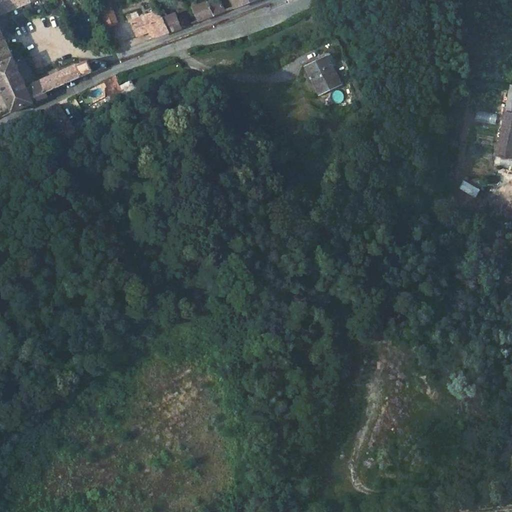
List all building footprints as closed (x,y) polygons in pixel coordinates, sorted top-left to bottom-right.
[(0,0),(0,14),(21,5),(32,1),(31,0),(0,0)] [(225,12),(218,0),(213,0),(191,8),(199,21),(225,12)] [(256,0),(230,0),(235,9),(256,0)] [(147,31),(152,29),(154,32),(155,36),(169,32),(162,19),(158,11),(130,20),(135,35),(147,31)] [(179,28),(172,16),(162,19),(169,32),(179,28)] [(0,62),(14,57),(5,37),(0,39),(0,62)] [(19,68),(14,57),(0,62),(0,85),(12,112),(48,95),(47,93),(40,80),(26,86),(20,72),(23,71),(21,67),(19,68)] [(90,62),(88,58),(40,80),(47,93),(97,70),(106,67),(105,61),(94,59),(90,62)] [(326,63),(306,72),(320,101),(344,90),(336,73),(332,75),(326,63)] [(111,78),(104,81),(114,100),(120,97),(111,78)] [(58,103),(44,110),(60,142),(72,136),(74,135),(58,103)] [(511,112),(507,112),(498,154),(511,156),(511,112)]
